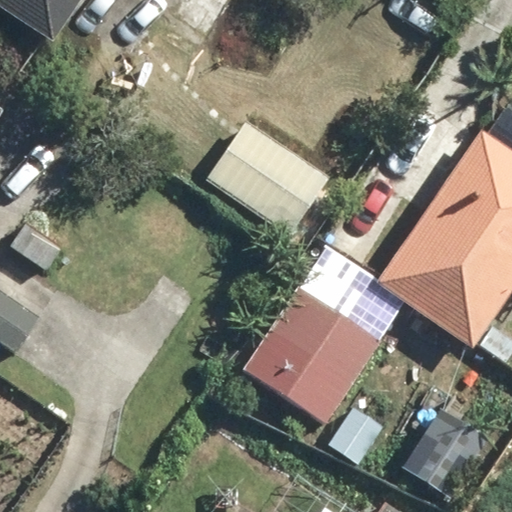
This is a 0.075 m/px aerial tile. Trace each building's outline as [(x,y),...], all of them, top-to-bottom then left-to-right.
[(3,0),(60,36),(83,0),(3,0)] [(269,0),(187,0),(173,20),(227,59),(269,0)] [(0,136),(18,111),(0,98),(0,136)] [(350,98),(323,138),(354,159),(381,119),(350,98)] [(253,114),(210,176),(295,234),(338,172),(253,114)] [(380,285),(399,297),(388,314),(435,345),(446,329),(479,351),(511,300),(511,145),(484,127),(380,285)] [(29,217),(6,248),(45,276),(68,245),(29,217)] [(44,311),(0,282),(0,346),(15,356),(44,311)] [(392,337),(307,285),(250,376),(334,428),(392,337)] [(442,408),(405,465),(456,497),(492,440),(442,408)] [(359,511),(362,508),(301,469),(277,506),(285,511),(359,511)] [(511,511),(511,472),(491,504),(504,511),(511,511)] [(411,511),(391,497),(379,511),(411,511)]
